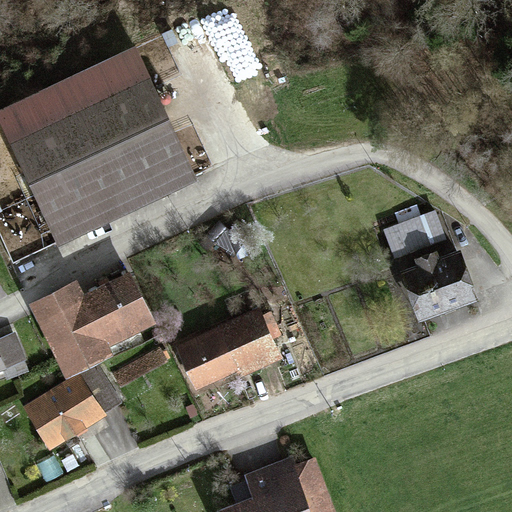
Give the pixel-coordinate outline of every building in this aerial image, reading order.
[(150,72),(7,135),(51,235),(194,172),(150,72)] [(463,223),(403,243),(422,298),(481,278),(463,223)] [(75,274),(24,298),(59,371),(107,349),(105,343),(155,320),(128,263),(81,285),(75,274)] [(253,302),(172,341),(197,392),(278,353),(253,302)] [(0,333),(0,366),(12,362),(0,333)] [(88,367),(22,408),(50,453),(116,413),(88,367)] [(335,511),(310,453),(211,495),(218,511),(335,511)]
